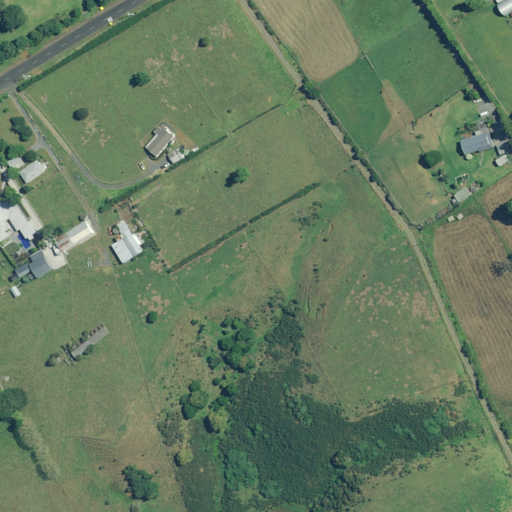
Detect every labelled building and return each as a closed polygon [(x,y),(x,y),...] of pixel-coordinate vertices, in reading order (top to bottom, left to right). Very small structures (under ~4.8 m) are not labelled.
[(511,0),(496,0),(497,0),(499,4),(498,4),(505,16),(511,11),(511,0)] [(176,136),(163,124),(156,132),(159,135),(147,147),(158,157),(176,136)] [(495,147),(488,129),(477,133),(478,136),(462,141),(467,155),(481,151),(481,152),(495,147)] [(511,151),(511,141),(498,146),(501,155),(511,151)] [(185,158),(180,149),(169,155),(174,164),(185,158)] [(510,161),(506,155),(497,160),(500,166),(510,161)] [(14,158),(8,162),(12,168),(22,161),(20,158),(16,161),(14,158)] [(45,172),(38,162),(20,174),(27,185),(45,172)] [(472,195),(468,188),(456,195),(460,202),(472,195)] [(0,239),(2,242),(3,242),(5,244),(2,246),(6,251),(9,249),(11,252),(20,246),(9,230),(16,226),(1,204),(0,204),(0,239)] [(134,236),(124,221),(118,225),(124,235),(119,238),(121,241),(114,246),(125,264),(145,252),(141,246),(143,244),(137,234),(134,236)] [(69,232),(70,235),(69,240),(60,246),(64,253),(95,234),(87,222),(69,232)] [(53,269),(43,251),(32,257),(35,263),(31,265),(38,278),(53,269)] [(6,259),(1,263),(13,279),(17,276),(6,259)] [(26,270),(20,261),(13,266),(21,279),(27,275),(24,271),(26,270)] [(22,295),(17,287),(12,290),(17,298),(22,295)]
